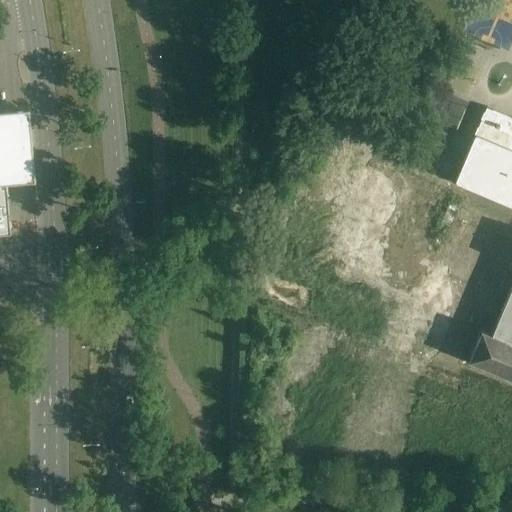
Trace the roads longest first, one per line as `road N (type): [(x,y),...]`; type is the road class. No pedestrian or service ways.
road 1 (secondary): [(123,511),(115,130),(94,0)]
road 2 (secondary): [(31,0),(49,156),(56,511)]
